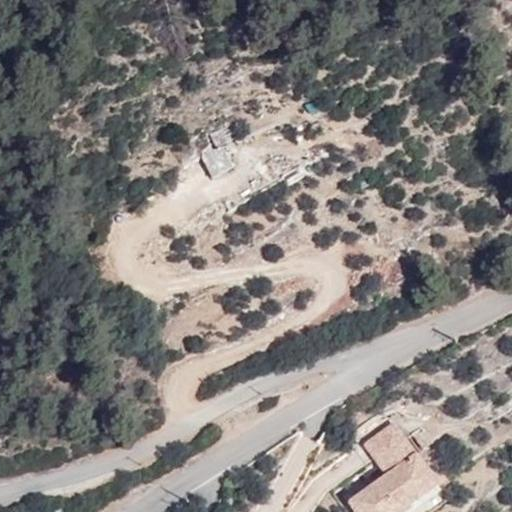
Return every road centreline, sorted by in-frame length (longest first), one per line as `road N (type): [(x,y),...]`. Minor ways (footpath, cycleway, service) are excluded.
road 1 (residential): [(281,392),(138,452),(0,488)]
road 2 (residential): [(511,293),(281,392)]
road 3 (residential): [(281,392),(129,511)]
